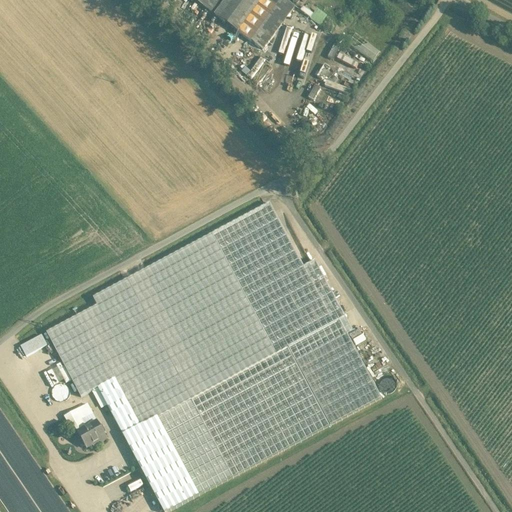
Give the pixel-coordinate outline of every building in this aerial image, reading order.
[(192,0),(215,16),(226,0),(192,0)] [(226,0),(215,16),(240,35),(266,0),(226,0)] [(284,0),(266,0),(240,35),(263,51),(295,7),(284,0)] [(304,7),(300,11),(320,26),(328,17),(317,9),(313,14),(304,7)] [(303,57),(306,51),(311,53),(317,39),(307,34),(298,55),(303,57)] [(355,35),(348,47),(375,62),(381,51),(355,35)] [(334,60),(340,48),(335,46),(329,57),(334,60)] [(338,60),(356,70),(359,65),(341,55),(338,60)] [(326,82),(325,87),(351,96),(353,91),(326,82)] [(315,101),(320,88),(314,86),(309,99),(315,101)] [(303,266),(269,203),(212,233),(213,235),(277,354),(345,318),(314,260),(303,266)] [(213,235),(93,299),(97,307),(47,334),(81,398),(98,389),(115,379),(141,427),(231,379),(277,354),(213,235)] [(347,335),(295,363),(330,427),(381,399),(347,335)] [(295,363),(238,393),(274,459),(330,429),(330,427),(295,363)] [(141,427),(115,379),(98,389),(123,437),(136,430),(141,427)] [(141,427),(136,430),(137,430),(144,444),(179,425),(198,415),(218,404),(238,393),(231,379),(141,427)] [(238,393),(218,404),(254,469),(274,459),(238,393)] [(254,469),(218,404),(198,415),(234,480),(254,469)] [(88,405),(76,411),(81,421),(84,419),(81,414),(90,409),(88,405)] [(107,440),(90,409),(81,414),(84,419),(81,421),(86,429),(78,433),(78,434),(86,449),(99,443),(100,444),(107,440)] [(76,411),(64,418),(71,430),(75,428),(78,433),(86,429),(81,421),(76,411)] [(234,480),(198,415),(179,425),(214,491),(234,480)] [(214,491),(179,425),(156,437),(192,503),(214,491)] [(174,511),(192,503),(156,437),(144,444),(133,449),(141,463),(141,464),(158,496),(167,511),(174,511)] [(158,496),(141,464),(136,466),(154,499),(158,496)]
